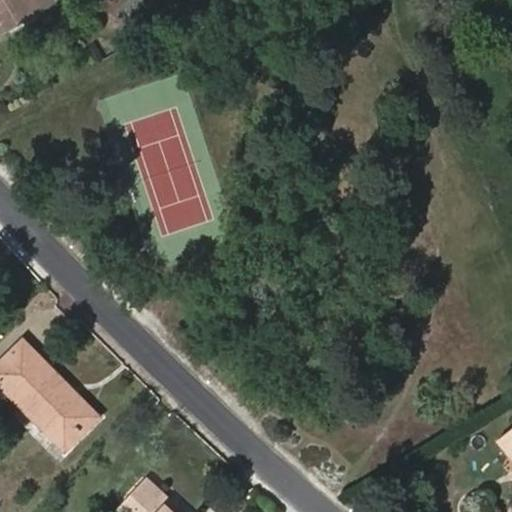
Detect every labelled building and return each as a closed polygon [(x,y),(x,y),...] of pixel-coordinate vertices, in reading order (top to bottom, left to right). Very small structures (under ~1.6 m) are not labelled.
[(0,0),(0,31),(11,25),(8,20),(40,0),(0,0)] [(11,25),(54,0),(40,0),(8,20),(11,25)] [(73,392),(76,388),(26,338),(0,363),(0,380),(66,448),(98,417),(73,392)] [(71,452),(105,417),(76,388),(73,392),(98,417),(66,448),(71,452)] [(511,449),(511,432),(503,440),(511,449)] [(180,511),(156,492),(162,485),(150,474),(121,507),(126,511),(180,511)] [(180,511),(192,511),(162,485),(156,492),(180,511)]
